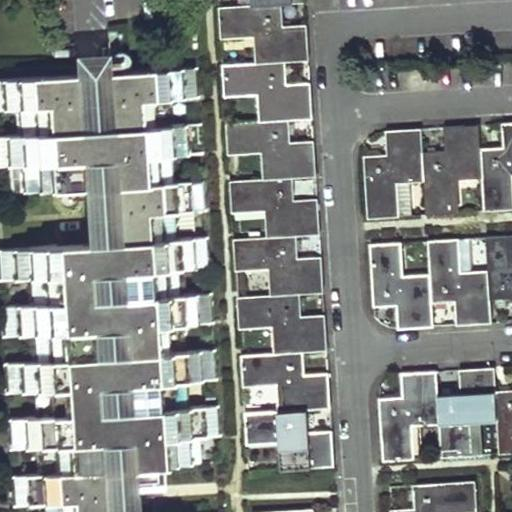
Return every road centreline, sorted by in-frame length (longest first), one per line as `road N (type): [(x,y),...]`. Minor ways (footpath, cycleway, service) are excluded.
road 1 (residential): [(117,511),(85,0)]
road 2 (residential): [(332,112),(328,56),(346,17),(511,3)]
road 3 (residential): [(350,356),(332,112)]
road 4 (residential): [(332,112),(511,101)]
road 5 (residential): [(511,347),(350,356)]
road 6 (residential): [(361,511),(350,356)]
